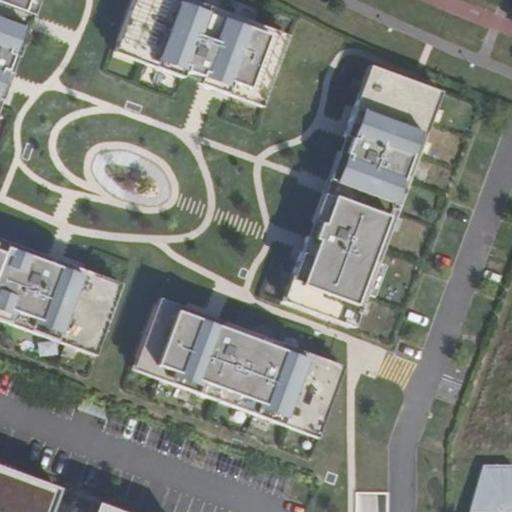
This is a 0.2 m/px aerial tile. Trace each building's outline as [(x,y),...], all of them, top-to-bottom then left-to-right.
[(0,0),(0,101),(8,82),(9,78),(3,76),(8,61),(4,59),(19,19),(26,0),(0,0)] [(164,0),(162,6),(145,0),(133,0),(115,48),(146,59),(141,71),(178,84),(180,78),(195,84),(192,90),(205,95),(228,103),(232,94),(260,104),(280,50),(252,40),(255,33),(166,0),(164,0)] [(432,99),(361,73),(339,130),(335,143),(341,145),(335,161),(342,163),(332,191),(316,232),(309,230),(305,242),(304,245),(297,243),(273,305),(342,331),(372,252),(367,250),(392,183),(399,185),(432,99)] [(0,314),(8,318),(5,325),(89,356),(115,286),(54,263),(46,260),(43,265),(0,249),(0,314)] [(176,326),(148,316),(131,361),(160,371),(156,382),(283,428),(286,422),(314,432),(332,383),(304,373),(306,367),(244,344),(242,350),(213,339),(215,333),(178,320),(176,326)] [(508,463),(479,463),(465,511),(507,511),(511,510),(511,492),(509,493),(508,463)] [(0,511),(47,511),(56,489),(0,468),(0,511)]
